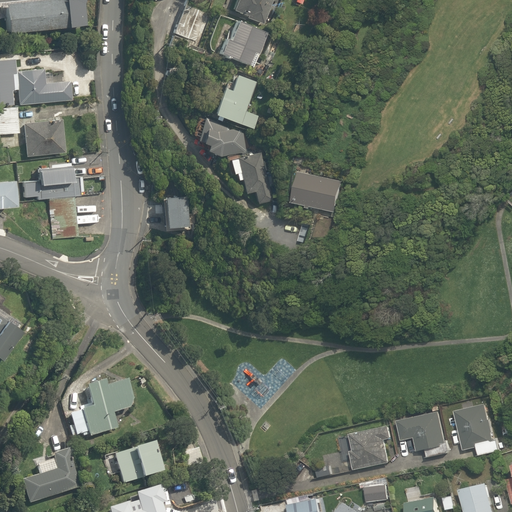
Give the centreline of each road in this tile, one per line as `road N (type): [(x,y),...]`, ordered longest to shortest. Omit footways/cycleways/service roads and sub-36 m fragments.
road 1 (residential): [(115,0),(122,213),(115,291)]
road 2 (residential): [(115,291),(217,441),(237,511)]
road 3 (residential): [(169,0),(158,52),(164,105),(212,174),(253,211)]
road 4 (residential): [(0,247),(115,291)]
